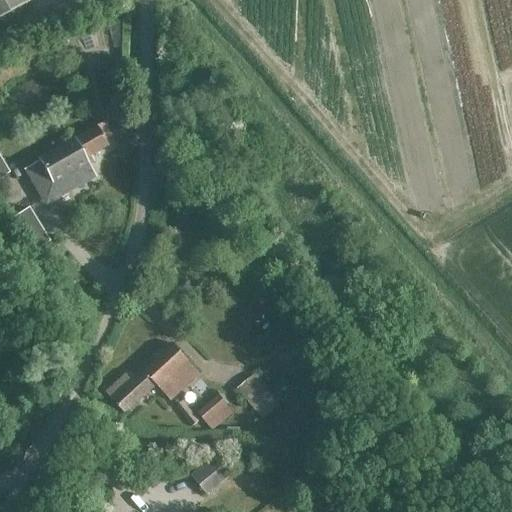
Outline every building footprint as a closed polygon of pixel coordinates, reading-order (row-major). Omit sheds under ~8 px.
[(0,0),(0,15),(28,0),(0,0)] [(36,159),(37,162),(23,170),(43,206),(94,177),(84,159),(106,147),(104,142),(111,138),(102,122),(36,159)] [(47,242),(28,207),(9,216),(28,252),(47,242)] [(172,398),(201,371),(175,342),(135,379),(128,373),(108,392),(126,412),(158,383),(172,398)] [(280,404),(254,374),(236,389),(262,419),(280,404)] [(232,411),(218,395),(197,413),(211,429),(232,411)] [(198,421),(182,401),(176,406),(192,426),(198,421)] [(193,477),(208,496),(233,476),(218,457),(193,477)]
